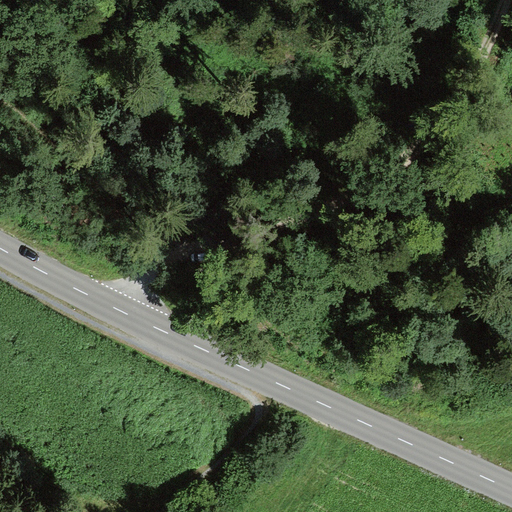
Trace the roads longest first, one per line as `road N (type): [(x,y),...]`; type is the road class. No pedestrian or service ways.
road 1 (tertiary): [(0,245),(113,308),(511,488)]
road 2 (track): [(509,0),(457,102),(325,214),(163,261),(113,308)]
